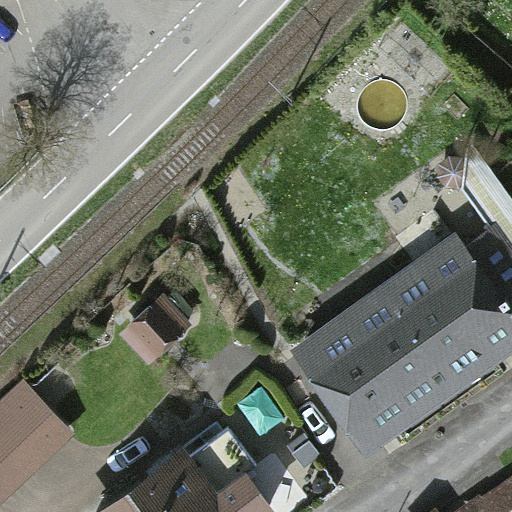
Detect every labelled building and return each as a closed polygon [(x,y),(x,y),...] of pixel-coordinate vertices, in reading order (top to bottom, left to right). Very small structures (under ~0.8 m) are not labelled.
[(455,231),(287,347),(363,456),(511,352),(511,247),(496,225),(466,246),(455,231)] [(150,355),(186,322),(165,299),(129,332),(150,355)] [(0,410),(0,491),(66,428),(26,386),(0,410)] [(263,511),(272,506),(247,472),(259,464),(231,426),(182,462),(180,458),(107,511),(263,511)] [(511,511),(511,486),(476,511),(511,511)]
